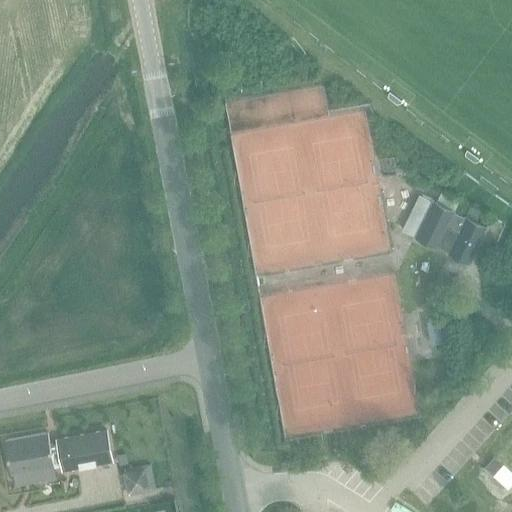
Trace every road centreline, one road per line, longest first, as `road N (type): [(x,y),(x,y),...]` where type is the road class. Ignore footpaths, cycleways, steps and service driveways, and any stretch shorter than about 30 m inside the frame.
road 1 (tertiary): [(207,361),(138,0)]
road 2 (residential): [(207,361),(0,415)]
road 3 (tertiary): [(236,511),(207,361)]
